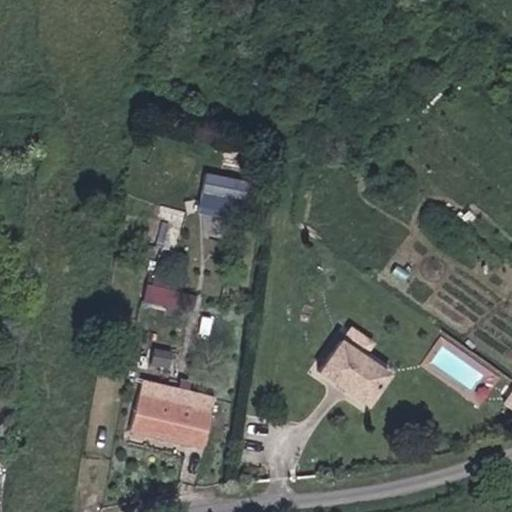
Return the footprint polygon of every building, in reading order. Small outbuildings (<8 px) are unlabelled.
[(197,209),(240,218),(248,177),(205,168),(197,209)] [(179,249),(191,208),(166,201),(154,242),(179,249)] [(177,304),(179,283),(145,280),(144,301),(177,304)] [(341,337),(371,356),(379,344),(350,324),(341,337)] [(392,371),(371,356),(341,337),(320,368),(370,402),(392,371)] [(148,385),(138,431),(202,446),(213,400),(148,385)]
